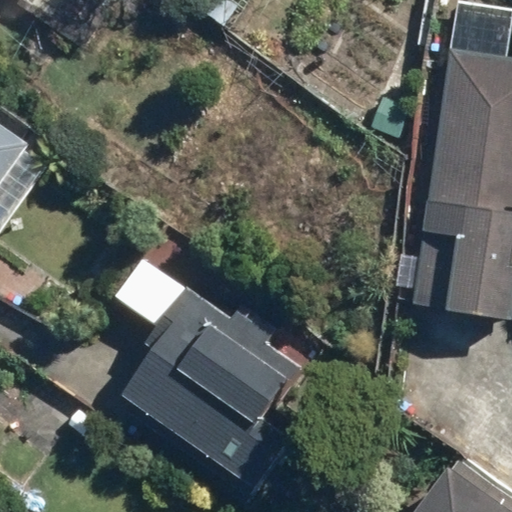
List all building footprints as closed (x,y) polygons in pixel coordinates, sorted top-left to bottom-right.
[(7,0),(47,27),(64,0),(7,0)] [(511,61),(507,61),(511,17),(467,12),(462,56),(452,55),(421,317),(511,328),(511,61)] [(0,234),(46,172),(22,155),(29,144),(0,123),(0,234)] [(265,496),(303,442),(277,423),(316,367),(206,291),(129,402),(265,496)] [(511,511),(511,493),(463,464),(433,511),(511,511)]
